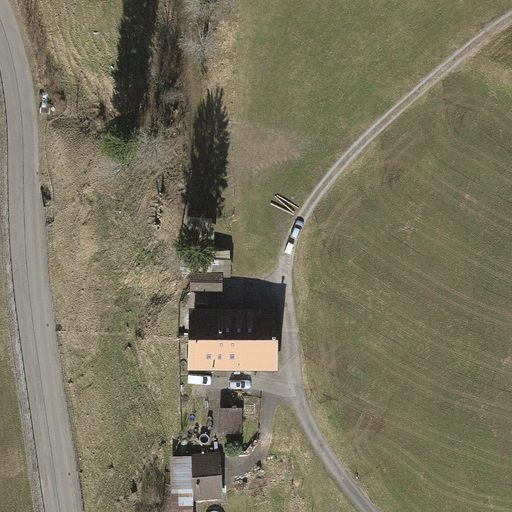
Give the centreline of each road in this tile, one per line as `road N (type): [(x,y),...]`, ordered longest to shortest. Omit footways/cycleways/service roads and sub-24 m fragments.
road 1 (unclassified): [(0,23),(21,80),(23,269),(54,511)]
road 2 (track): [(283,280),(299,225),(370,134),(511,15)]
